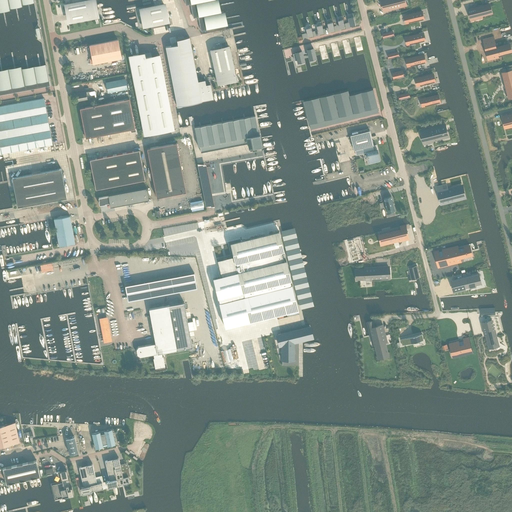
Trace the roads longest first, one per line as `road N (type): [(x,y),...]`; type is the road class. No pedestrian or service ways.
road 1 (residential): [(449,0),(511,254)]
road 2 (residential): [(404,176),(360,0)]
road 3 (unclassified): [(53,41),(86,218)]
road 4 (unclassified): [(53,41),(118,27),(145,41),(195,31)]
road 5 (residential): [(404,176),(438,315)]
road 6 (unclassified): [(0,458),(50,453),(66,462),(135,446)]
road 7 (unclassified): [(86,218),(130,211),(146,225),(135,246),(91,243)]
